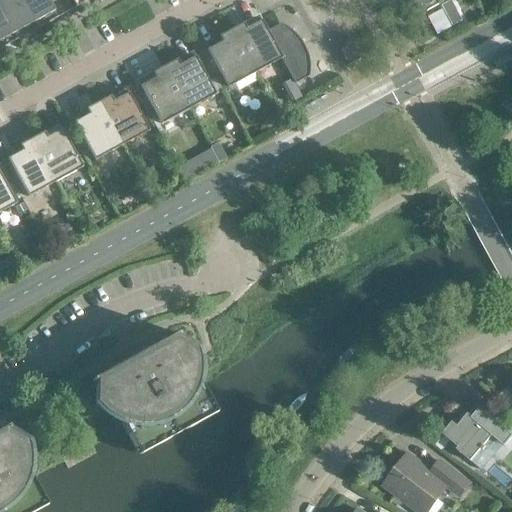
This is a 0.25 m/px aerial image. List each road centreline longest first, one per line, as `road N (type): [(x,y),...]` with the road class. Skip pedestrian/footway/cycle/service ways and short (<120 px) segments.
road 1 (residential): [(294,511),(374,407),(511,330)]
road 2 (residential): [(0,380),(121,309),(217,269)]
road 3 (residential): [(0,113),(208,0)]
